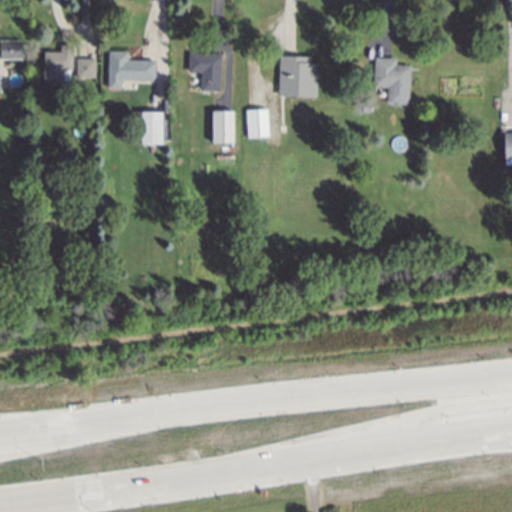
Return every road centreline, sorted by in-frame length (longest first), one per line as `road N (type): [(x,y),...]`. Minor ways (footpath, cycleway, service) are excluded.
road 1 (primary): [(0,501),(511,429)]
road 2 (primary): [(511,370),(0,432)]
road 3 (primary): [(195,474),(280,474),(511,442)]
road 4 (primary): [(247,467),(308,441),(511,400)]
